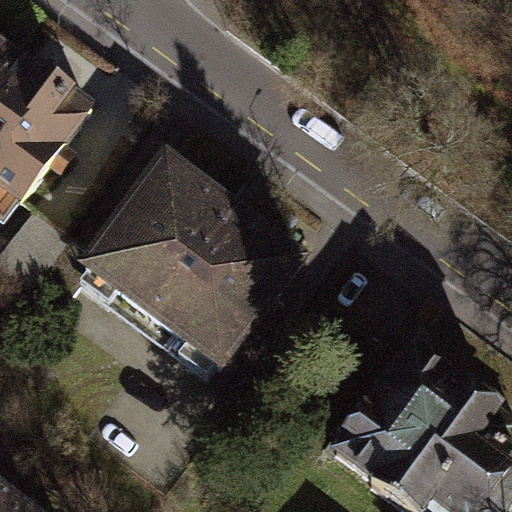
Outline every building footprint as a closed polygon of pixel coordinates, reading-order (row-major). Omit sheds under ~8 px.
[(0,87),(17,65),(0,52),(0,87)] [(0,253),(97,125),(17,65),(0,87),(0,253)] [(35,289),(28,300),(76,335),(98,304),(224,395),(312,275),(167,171),(98,266),(69,244),(35,289)] [(6,267),(35,289),(69,244),(39,222),(6,267)] [(511,421),(511,419),(416,351),(369,415),(354,405),(328,441),(343,452),(327,473),(380,511),(511,511),(511,455),(496,444),(511,421)] [(27,511),(0,491),(0,511),(27,511)]
